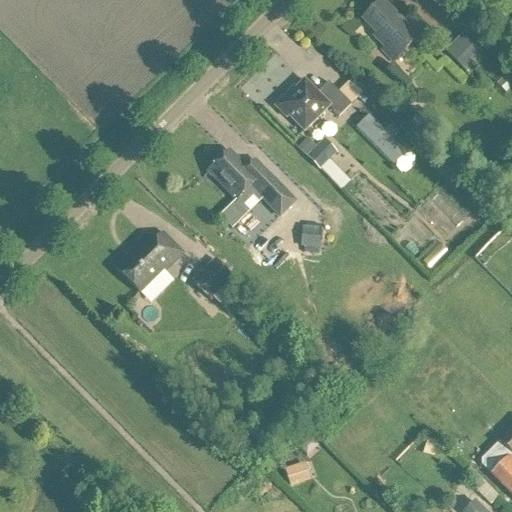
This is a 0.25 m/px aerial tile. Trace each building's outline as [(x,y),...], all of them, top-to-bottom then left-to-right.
[(419,39),(382,2),(363,21),(377,35),(373,39),(384,51),(381,53),(393,65),(419,39)] [(484,65),(491,58),(487,54),(489,52),(468,31),(445,55),(466,75),(480,61),(484,65)] [(317,96),(304,83),(295,92),(293,90),(274,109),(286,121),(288,119),(303,135),(329,110),(338,120),(351,108),(328,85),(317,96)] [(374,123),(361,135),(398,172),(410,160),(374,123)] [(320,173),(337,156),(323,142),(306,159),(320,173)] [(246,172),(228,155),(208,174),(236,203),(250,189),(280,219),(295,204),(254,164),(246,172)] [(173,267),(183,257),(163,236),(153,247),(144,238),(131,251),(134,254),(116,272),(139,295),(170,264),(173,267)] [(211,304),(234,282),(215,261),(191,284),(211,304)] [(511,458),(511,430),(498,444),(511,458)] [(511,500),(511,462),(508,458),(496,446),(480,462),(480,469),(511,500)] [(290,488),(312,480),(306,462),(284,469),(290,488)] [(484,488),(483,489),(467,473),(459,481),(487,509),(495,500),(484,488)]
